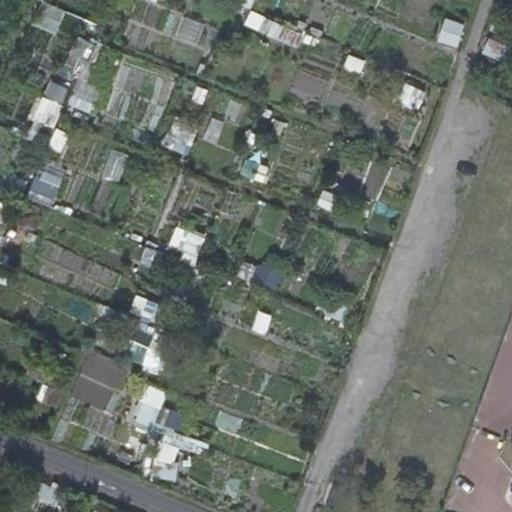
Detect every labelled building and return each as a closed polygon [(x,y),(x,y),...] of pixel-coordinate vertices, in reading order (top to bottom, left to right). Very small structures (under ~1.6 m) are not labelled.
[(42,0),(31,31),(55,40),(67,8),(45,0),(42,0)] [(80,0),(66,0),(64,8),(87,15),(91,3),(80,0)] [(460,47),(468,24),(448,17),(440,39),(460,47)] [(83,82),(96,39),(77,34),(64,76),(83,82)] [(486,53),(507,60),(511,45),(491,38),(486,53)] [(92,114),(101,85),(80,78),(70,107),(92,114)] [(52,79),(35,118),(55,126),(72,87),(52,79)] [(173,126),(165,143),(189,155),(197,138),(173,126)] [(105,177),(121,183),(131,155),(115,149),(105,177)] [(243,173),(266,182),(272,167),(249,158),(243,173)] [(41,167),(31,197),(55,205),(66,176),(41,167)] [(343,212),(347,196),(324,191),(320,207),(343,212)] [(180,225),(170,249),(199,260),(209,236),(180,225)] [(268,333),(273,314),(260,311),(255,329),(268,333)] [(168,359),(138,343),(131,355),(161,371),(168,359)] [(185,413),(165,406),(170,392),(149,384),(133,426),(206,453),(209,443),(178,432),(185,413)]
